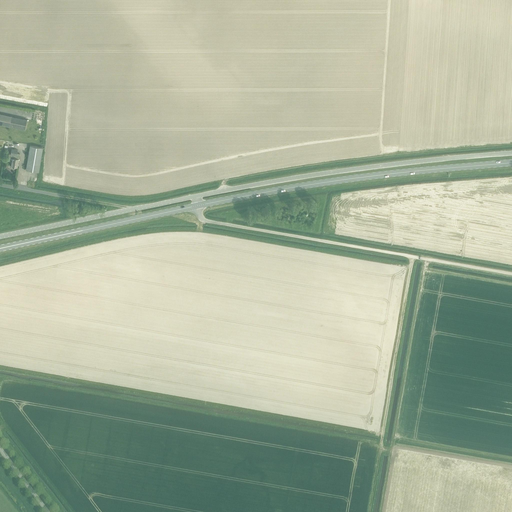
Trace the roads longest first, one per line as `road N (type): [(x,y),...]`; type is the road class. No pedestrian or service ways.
road 1 (secondary): [(0,249),(337,180),(511,162)]
road 2 (unclassified): [(511,153),(289,179),(0,236)]
road 3 (track): [(511,274),(201,219),(194,196)]
